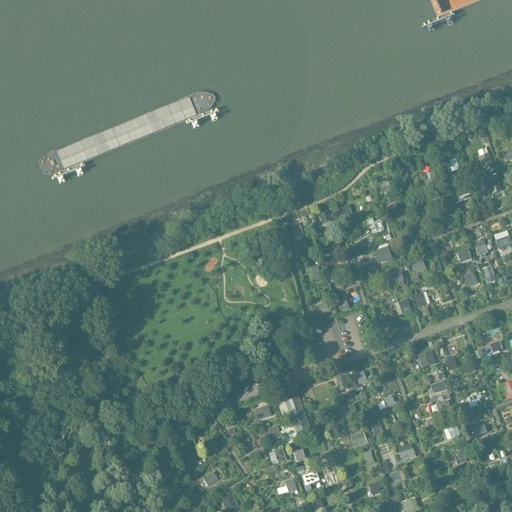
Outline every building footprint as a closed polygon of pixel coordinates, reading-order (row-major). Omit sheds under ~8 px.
[(511,160),(511,149),(501,153),(505,163),(511,160)] [(478,157),(482,168),(491,165),(487,154),(478,157)] [(458,170),(455,160),(444,164),(447,174),(458,170)] [(433,173),(422,176),(426,188),(436,184),(433,173)] [(484,182),(489,194),(502,190),(498,177),(484,182)] [(389,191),(386,182),(377,185),(380,194),(389,191)] [(468,195),(465,186),(453,190),(456,199),(468,195)] [(437,205),(439,212),(449,209),(447,202),(437,205)] [(397,217),(393,206),(385,208),(388,220),(397,217)] [(348,207),(339,209),(341,217),(351,215),(348,207)] [(328,213),(319,216),(321,223),(330,220),(328,213)] [(368,225),(371,235),(382,231),(379,221),(368,225)] [(301,235),(299,228),(298,224),(289,227),(292,238),(301,235)] [(324,225),(317,227),(319,234),(326,232),(324,225)] [(394,239),(397,249),(407,246),(403,236),(394,239)] [(497,251),(511,246),(508,237),(494,243),(497,251)] [(487,254),(484,246),(476,249),(478,257),(487,254)] [(372,253),(375,260),(388,254),(386,250),(384,251),(382,248),(372,253)] [(468,251),(458,255),(461,264),(472,260),(468,251)] [(334,264),(331,256),(322,259),(325,267),(334,264)] [(423,259),(412,262),(414,271),(426,268),(423,259)] [(308,269),(312,282),(319,280),(315,267),(308,269)] [(486,280),(494,277),(490,268),(483,271),(486,280)] [(388,276),(390,285),(402,283),(400,273),(388,276)] [(476,285),(472,274),(463,277),(467,288),(476,285)] [(412,297),(416,309),(424,306),(421,294),(412,297)] [(346,308),(344,299),(335,301),(339,310),(346,308)] [(408,312),(404,302),(398,304),(400,311),(396,313),(397,316),(408,312)] [(328,313),(326,305),(315,308),(317,316),(328,313)] [(499,343),(492,346),(494,353),(499,351),(499,353),(502,352),(499,343)] [(420,357),(423,368),(433,365),(430,354),(420,357)] [(448,372),(456,369),(452,358),(444,361),(448,372)] [(363,373),(356,376),(359,385),(367,382),(363,373)] [(347,390),(343,378),(333,381),(337,393),(347,390)] [(428,387),(431,396),(445,392),(442,383),(428,387)] [(511,387),(503,391),(507,400),(511,398),(511,387)] [(310,434),(294,389),(281,394),(297,439),(310,434)] [(471,409),(480,406),(477,395),(468,398),(471,409)] [(383,403),(385,409),(395,406),(394,403),(393,404),(391,400),(383,403)] [(435,406),(438,416),(449,413),(446,403),(435,406)] [(356,415),(353,406),(345,408),(347,415),(353,413),(354,416),(356,415)] [(261,422),(269,419),(267,410),(258,413),(261,422)] [(382,436),(378,424),(369,427),(373,439),(382,436)] [(191,425),(169,433),(172,442),(183,438),(182,435),(193,431),(191,425)] [(459,437),(455,425),(445,429),(450,440),(459,437)] [(486,434),(482,426),(470,431),(473,439),(486,434)] [(266,430),(270,442),(279,439),(275,427),(266,430)] [(365,445),(362,434),(353,437),(357,448),(365,445)] [(182,446),(189,457),(197,453),(190,441),(182,446)] [(416,457),(413,450),(400,454),(402,462),(416,457)] [(271,454),(275,465),(284,462),(280,451),(271,454)] [(291,454),(294,464),(303,461),(300,451),(291,454)] [(372,465),(369,453),(360,456),(363,467),(372,465)] [(466,453),(455,457),(457,465),(469,461),(466,453)] [(489,463),(487,455),(479,457),(482,465),(489,463)] [(400,483),(397,473),(389,476),(393,486),(400,483)] [(211,474),(200,480),(205,488),(215,482),(211,474)] [(311,474),(302,477),(305,487),(315,483),(311,474)] [(282,484),(286,496),(295,492),(291,481),(282,484)] [(379,495),(376,484),(367,487),(371,498),(379,495)] [(229,500),(219,505),(222,511),(232,511),(234,511),(229,500)] [(310,504),(312,511),(313,511),(320,510),(318,501),(310,504)] [(400,505),(402,511),(413,511),(410,502),(400,505)]
